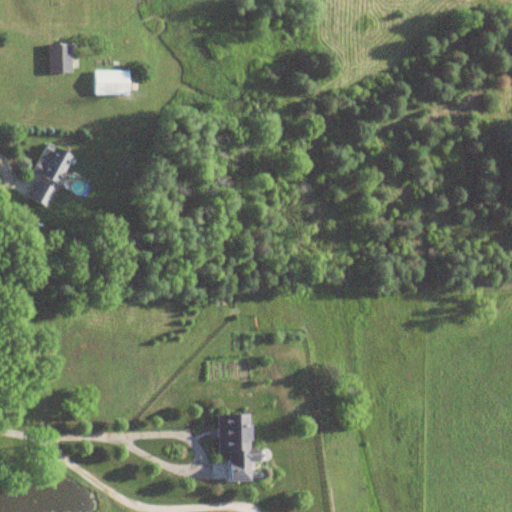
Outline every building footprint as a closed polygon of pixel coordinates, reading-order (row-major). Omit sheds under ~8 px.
[(68,45),(46,45),(46,74),(68,74),(68,45)] [(126,96),(126,71),(90,71),(90,96),(126,96)] [(69,158),(43,145),(28,175),(54,189),(69,158)] [(51,193),(36,184),(25,201),(41,210),(51,193)] [(211,454),(222,454),(222,464),(211,464),(211,483),(244,482),(244,463),(253,463),(252,452),(244,452),(244,416),(211,417),(211,454)]
